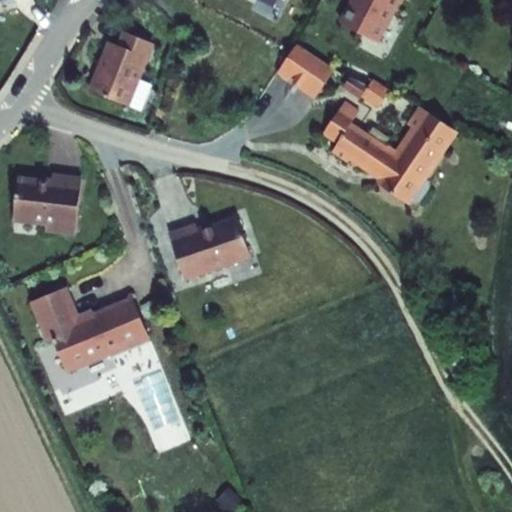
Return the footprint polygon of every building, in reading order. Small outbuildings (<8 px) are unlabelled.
[(351,0),(343,23),(390,40),(404,0),(351,0)] [(130,55),(122,52),(110,96),(147,106),(160,110),(169,79),(156,75),(164,43),(135,35),(130,55)] [(339,93),(354,71),(314,44),(312,48),(299,67),(339,93)] [(347,86),(382,104),(390,89),(356,70),(347,86)] [(394,178),(422,198),(475,127),(438,100),(423,120),(432,126),(415,148),(405,141),(401,146),(365,120),(376,104),(364,95),(343,123),(356,133),(348,143),(364,155),(369,149),(399,171),(394,178)] [(46,217),(44,226),(74,232),(87,177),(57,170),(56,176),(23,169),(14,209),(46,217)] [(167,229),(185,274),(254,245),(239,207),(196,224),(193,218),(167,229)] [(74,313),(81,309),(69,282),(62,285),(74,313)] [(60,337),(73,366),(152,330),(135,290),(96,308),(90,310),(93,314),(84,318),(81,309),(74,313),(62,285),(33,297),(48,329),(55,326),(60,337)] [(81,309),(84,318),(93,314),(90,310),(96,308),(94,303),(81,309)] [(53,341),(60,337),(55,326),(48,329),(53,341)]
